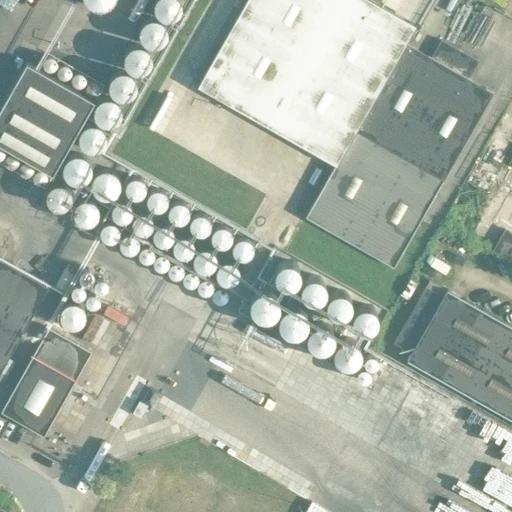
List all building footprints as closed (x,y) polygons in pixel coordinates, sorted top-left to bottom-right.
[(69,0),(46,0),(40,8),(66,29),(81,10),(69,0)] [(137,0),(123,0),(114,16),(131,26),(144,4),(137,0)] [(245,0),(196,86),(335,165),(405,43),(415,25),(381,6),(384,0),(245,0)] [(99,40),(112,51),(128,33),(116,22),(99,40)] [(335,165),(306,217),(392,267),(492,92),(467,78),(477,60),(440,40),(430,57),(405,43),(335,165)] [(84,66),(96,78),(114,60),(101,48),(84,66)] [(27,60),(0,107),(0,141),(53,172),(94,99),(27,60)] [(230,164),(122,103),(112,121),(202,171),(199,177),(217,187),(230,164)] [(86,141),(69,154),(91,183),(108,170),(86,141)] [(50,189),(63,204),(78,190),(65,175),(50,189)] [(47,252),(38,247),(29,265),(38,270),(47,252)] [(0,371),(47,287),(0,260),(0,371)] [(406,360),(511,420),(511,326),(446,289),(442,297),(425,287),(393,343),(410,353),(406,360)] [(86,308),(100,315),(108,301),(94,294),(86,308)] [(269,311),(263,324),(279,331),(285,319),(269,311)] [(67,326),(99,343),(108,327),(97,322),(95,325),(73,313),(67,326)] [(0,411),(42,435),(90,351),(48,327),(0,411)] [(386,491),(402,492),(403,480),(372,476),(370,493),(386,495),(386,491)] [(385,511),(380,510),(381,507),(367,502),(363,511),(385,511)]
